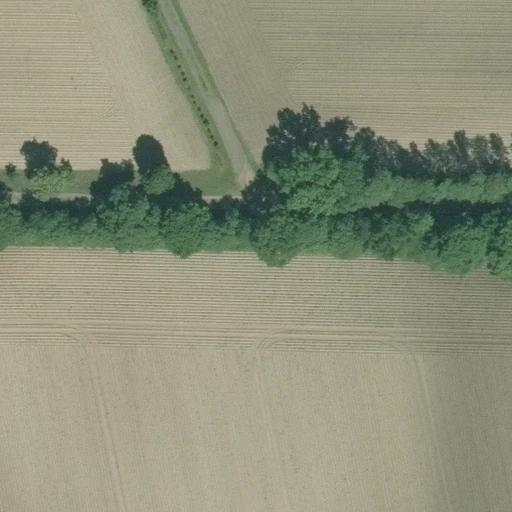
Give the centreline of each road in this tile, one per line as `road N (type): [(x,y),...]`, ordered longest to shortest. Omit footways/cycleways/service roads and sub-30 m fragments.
road 1 (residential): [(511,211),(0,199)]
road 2 (track): [(289,206),(242,177),(160,0)]
